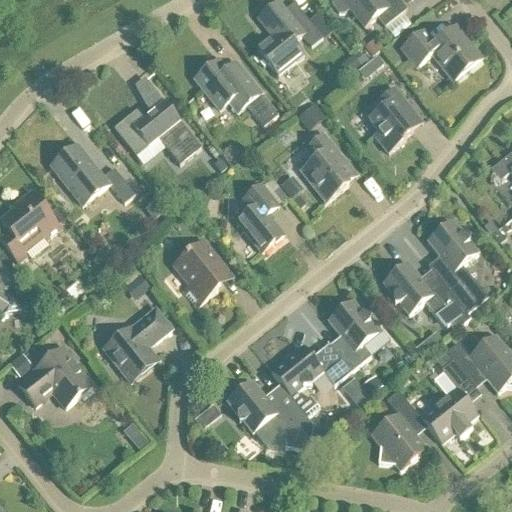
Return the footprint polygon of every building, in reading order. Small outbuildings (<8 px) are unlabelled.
[(332,10),(339,19),(344,19),(350,15),(365,33),(377,23),(385,33),(407,15),(395,0),(378,0),(378,1),(377,0),(338,0),(339,0),(333,5),(332,10)] [(257,56),(278,83),(305,61),(295,49),(303,42),(312,53),(323,44),(309,26),(300,34),(279,7),(258,24),(273,43),(257,56)] [(319,18),(309,26),(323,44),(333,36),(319,18)] [(417,74),(434,60),(455,86),(479,66),(454,35),(435,50),(425,36),(401,55),(417,74)] [(375,45),(364,54),(372,63),(383,54),(375,45)] [(354,61),(341,70),(348,80),(361,70),(354,61)] [(377,62),(371,67),(377,73),(378,75),(384,70),(377,62)] [(402,70),(397,63),(393,66),(394,67),(391,69),(396,75),(402,70)] [(196,86),(220,116),(230,109),(238,119),(247,112),(264,133),(278,122),(237,70),(227,77),(219,67),(196,86)] [(381,115),(368,124),(379,138),(374,142),(389,160),(407,146),(405,144),(423,130),(394,94),(376,109),(381,115)] [(151,118),(150,119),(143,124),(137,116),(114,135),(137,163),(158,145),(180,172),(202,154),(158,100),(146,109),(151,118)] [(299,122),(307,132),(322,120),(314,110),(299,122)] [(296,126),(290,117),(279,125),(285,133),(296,126)] [(307,154),(316,166),(301,177),(327,210),(359,184),(324,141),(307,154)] [(51,174),(83,213),(110,191),(125,210),(136,201),(114,175),(104,183),(78,152),(51,174)] [(511,159),(494,173),(504,185),(511,179),(511,159)] [(221,164),(213,170),(221,179),(228,173),(221,164)] [(303,195),(292,182),(280,193),(291,205),(303,195)] [(252,216),(237,229),(262,260),(284,242),(268,222),(279,213),(262,191),(243,206),(252,216)] [(9,238),(0,245),(0,247),(18,269),(27,262),(32,268),(51,252),(47,246),(61,235),(32,198),(17,211),(20,214),(14,219),(13,218),(0,228),(9,238)] [(145,212),(155,225),(163,219),(153,205),(145,212)] [(51,217),(61,229),(68,223),(58,212),(51,217)] [(452,228),(428,247),(445,269),(434,278),(437,282),(468,321),(482,310),(477,303),(483,298),(463,273),(478,260),(469,248),(470,244),(463,241),(452,228)] [(490,228),(484,233),(491,242),(492,241),(498,237),(490,228)] [(498,237),(492,241),(499,250),(505,246),(498,237)] [(173,273),(189,292),(183,297),(197,314),(218,297),(215,293),(221,289),(218,285),(228,277),(205,248),(173,273)] [(468,321),(437,282),(425,291),(408,270),(383,289),(394,303),(395,310),(400,310),(410,322),(425,310),(446,335),(450,332),(455,338),(471,325),(468,321)] [(0,319),(22,316),(6,296),(6,295),(5,295),(15,287),(6,275),(0,280),(0,319)] [(135,307),(150,294),(140,282),(130,290),(136,297),(130,301),(135,307)] [(346,349),(334,358),(351,379),(372,363),(364,352),(379,340),(369,328),(371,324),(364,321),(353,307),(328,327),(346,349)] [(104,356),(131,389),(158,368),(148,356),(173,336),(157,316),(132,335),(131,334),(104,356)] [(469,363),(498,400),(506,394),(511,394),(511,362),(496,342),(469,363)] [(432,356),(425,348),(415,356),(422,364),(432,356)] [(446,359),(453,367),(455,369),(467,360),(458,349),(446,359)] [(271,379),(281,392),(291,404),(305,393),(312,392),(311,387),(323,378),(334,393),(351,379),(334,358),(329,351),(313,364),(304,353),(271,379)] [(19,392),(36,414),(48,404),(48,400),(55,401),(66,415),(81,404),(93,394),(74,371),(76,369),(64,353),(35,377),(36,378),(19,392)] [(10,371),(19,383),(32,373),(23,361),(10,371)] [(462,378),(455,369),(453,367),(441,377),(450,387),(462,378)] [(363,391),(370,402),(383,392),(375,382),(363,391)] [(291,404),(281,392),(265,404),(252,388),(227,408),(238,422),(240,429),(244,428),(254,440),(255,440),(265,452),(285,455),(285,454),(309,458),(314,432),(291,404)] [(457,396),(421,425),(428,434),(442,451),(455,441),(460,447),(473,437),(468,431),(478,422),(457,396)] [(428,434),(421,425),(399,397),(387,407),(398,421),(371,442),(381,453),(379,470),(396,472),(401,478),(427,457),(416,443),(428,434)] [(366,399),(354,409),(359,415),(371,405),(366,399)] [(214,406),(196,421),(205,431),(223,416),(214,406)]
